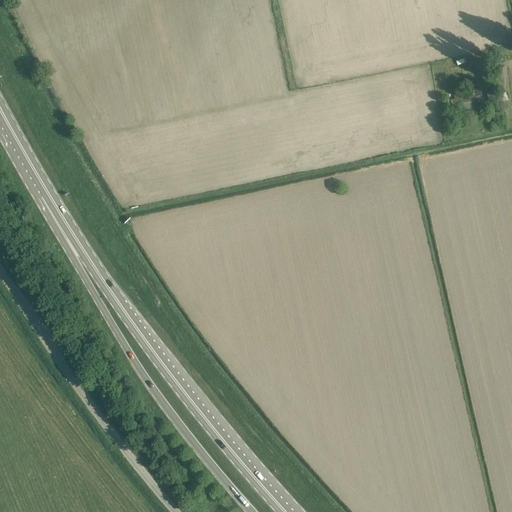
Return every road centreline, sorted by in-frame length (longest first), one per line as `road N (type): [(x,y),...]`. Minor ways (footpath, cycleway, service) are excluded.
road 1 (primary): [(285,511),(149,347),(48,193)]
road 2 (primary): [(48,193),(60,232),(132,356),(250,511)]
road 3 (unclassified): [(174,511),(79,394),(0,265)]
